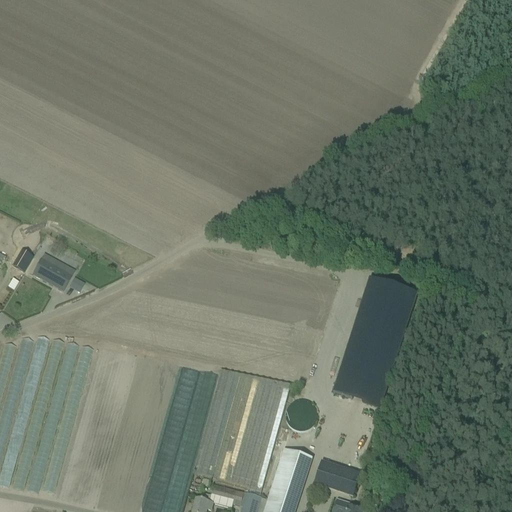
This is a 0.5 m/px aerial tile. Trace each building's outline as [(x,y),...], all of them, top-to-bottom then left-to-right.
[(17,260),(12,267),(25,275),(29,267),(33,260),(21,253),(17,260)] [(39,266),(32,277),(62,294),(71,279),(70,278),(41,262),(39,266)] [(369,281),(333,394),(381,410),(417,296),(369,281)] [(16,282),(11,291),(18,295),(23,286),(16,282)] [(84,316),(82,329),(310,374),(312,362),(223,345),(224,343),(315,360),(316,354),(217,334),(218,327),(131,311),(130,316),(121,314),(122,309),(120,308),(118,319),(117,323),(84,316)] [(260,499),(291,386),(221,372),(192,476),(248,491),(247,496),(260,499)] [(296,422),(298,422),(298,430),(311,430),(311,406),(296,406),(296,422)] [(295,511),(312,460),(284,451),(267,502),(220,489),(213,487),(210,498),(203,496),(202,502),(196,500),(193,511),(206,511),(207,511),(209,511),(211,511),(213,505),(232,510),(233,506),(241,508),(243,509),(241,511),(295,511)] [(352,499),(360,476),(322,463),(314,486),(352,499)] [(359,511),(349,509),(350,506),(337,502),(334,511),(359,511)]
